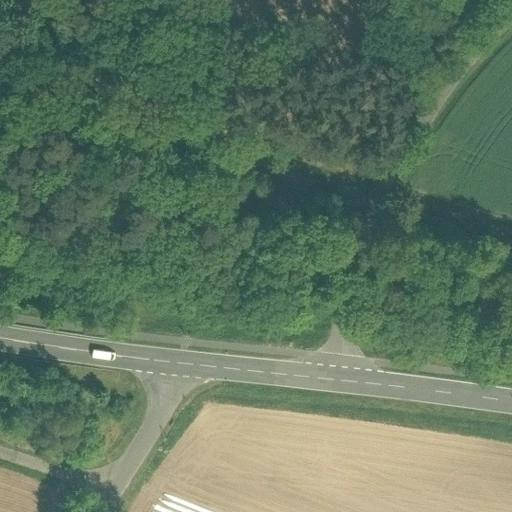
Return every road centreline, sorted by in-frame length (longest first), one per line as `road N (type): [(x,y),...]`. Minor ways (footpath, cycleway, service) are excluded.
road 1 (unclassified): [(333,378),(388,170),(439,90),(511,11)]
road 2 (tertiary): [(178,362),(0,333)]
road 3 (tertiary): [(511,401),(333,378)]
road 4 (residential): [(178,362),(101,511)]
road 5 (tertiary): [(333,378),(178,362)]
